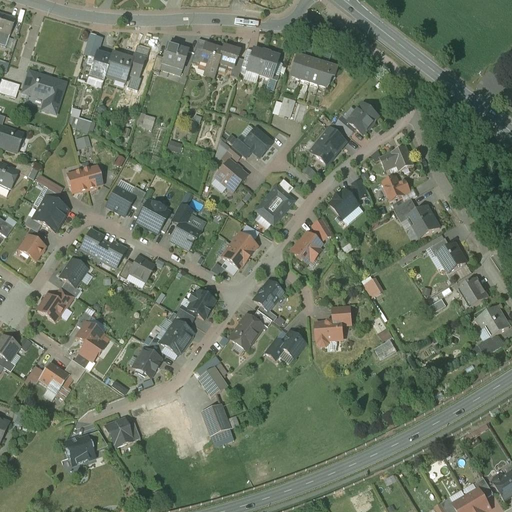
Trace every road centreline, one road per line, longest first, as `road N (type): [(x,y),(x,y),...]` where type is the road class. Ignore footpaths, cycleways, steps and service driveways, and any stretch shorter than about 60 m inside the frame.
road 1 (tertiary): [(511,377),(359,461),(222,511)]
road 2 (residential): [(239,296),(108,225),(82,221),(14,317)]
road 3 (residential): [(24,0),(96,19),(294,20)]
road 4 (secondary): [(341,0),(511,131)]
road 5 (residential): [(239,296),(180,381),(90,419)]
road 6 (residential): [(412,112),(430,164),(511,284)]
road 7 (residential): [(294,20),(386,63),(412,112)]
road 8 (residential): [(412,112),(317,191)]
